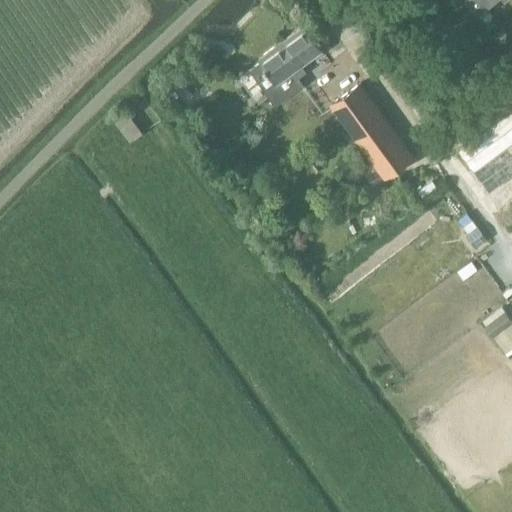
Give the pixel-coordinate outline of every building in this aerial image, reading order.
[(466,0),(479,13),(493,0),(466,0)] [(260,59),(250,67),(267,88),(277,80),(293,69),(297,75),(306,68),(302,63),(321,49),(303,23),(258,56),(260,59)] [(360,82),(331,103),(384,176),(413,154),(360,82)] [(293,107),(257,135),(272,156),(326,114),(315,99),(298,113),(293,107)] [(511,107),(459,148),(475,168),(489,190),(511,172),(511,107)] [(468,212),(459,218),(469,231),(468,232),(478,245),(488,237),(478,224),(468,212)] [(501,305),(482,319),(485,323),(484,324),(493,336),(494,335),(507,354),(511,350),(511,337),(511,335),(511,334),(511,318),(505,309),(504,309),(501,305)]
